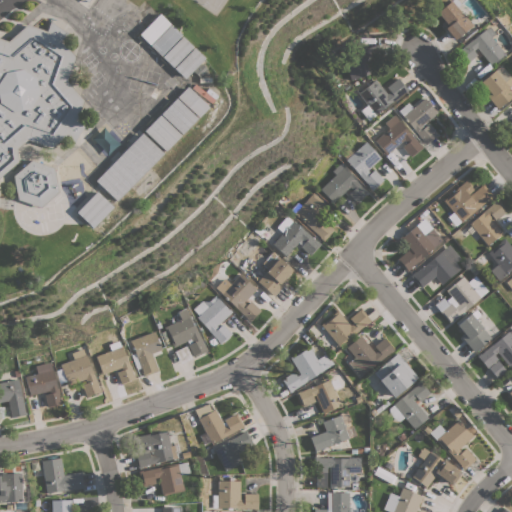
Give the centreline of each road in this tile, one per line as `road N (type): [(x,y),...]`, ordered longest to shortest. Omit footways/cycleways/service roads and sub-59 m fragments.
road 1 (residential): [(0,446),(95,427),(246,372),(480,138)]
road 2 (residential): [(357,253),(511,443)]
road 3 (residential): [(246,372),(288,449),(287,511)]
road 4 (residential): [(424,60),(511,176)]
